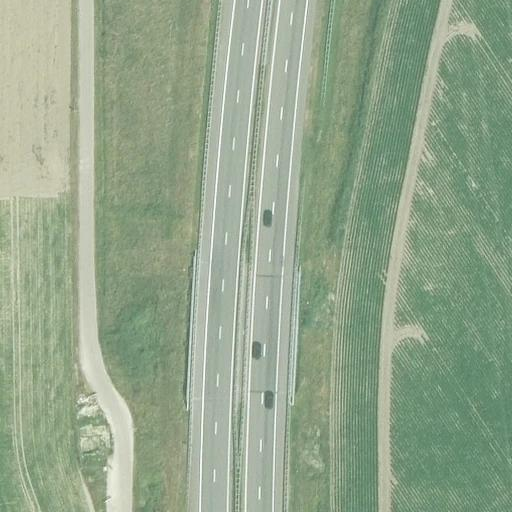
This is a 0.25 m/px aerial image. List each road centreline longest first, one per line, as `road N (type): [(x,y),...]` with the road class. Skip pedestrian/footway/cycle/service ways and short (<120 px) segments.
road 1 (unclassified): [(119,511),(120,434),(85,348),(83,0)]
road 2 (trunk): [(249,0),(231,170),(215,511)]
road 3 (trunk): [(258,511),(292,0)]
